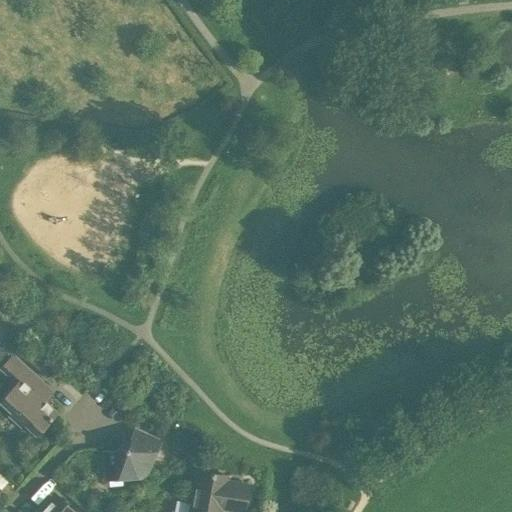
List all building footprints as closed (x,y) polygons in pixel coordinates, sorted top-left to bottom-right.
[(36,435),(56,413),(42,400),(50,392),(51,393),(52,392),(9,352),(0,361),(0,368),(16,383),(0,400),(0,402),(11,413),(9,416),(21,427),(23,424),(36,435)] [(38,358),(32,365),(47,378),(56,368),(38,358)] [(140,477),(146,473),(160,441),(134,430),(129,442),(117,450),(103,452),(106,480),(140,477)] [(192,511),(220,511),(221,509),(224,507),(227,507),(242,510),(241,511),(242,511),(248,485),(226,481),(227,476),(197,471),(191,504),(194,505),(192,511)] [(73,511),(53,493),(35,511),(73,511)]
